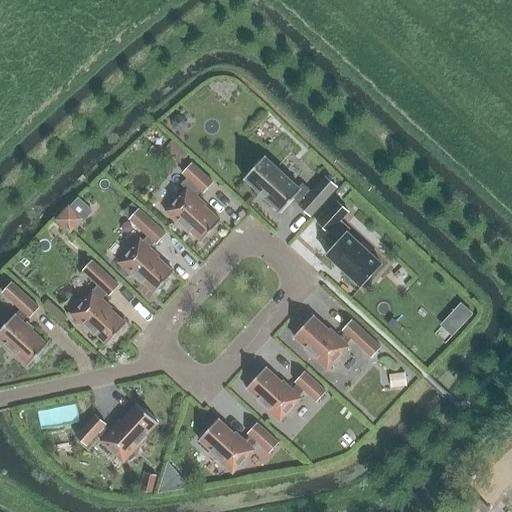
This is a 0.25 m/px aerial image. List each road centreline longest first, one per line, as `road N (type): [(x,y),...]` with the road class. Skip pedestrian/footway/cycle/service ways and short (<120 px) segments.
road 1 (residential): [(300,282),(249,232),(152,341),(163,358)]
road 2 (residential): [(163,358),(200,389),(300,282)]
road 3 (residential): [(0,400),(163,358)]
